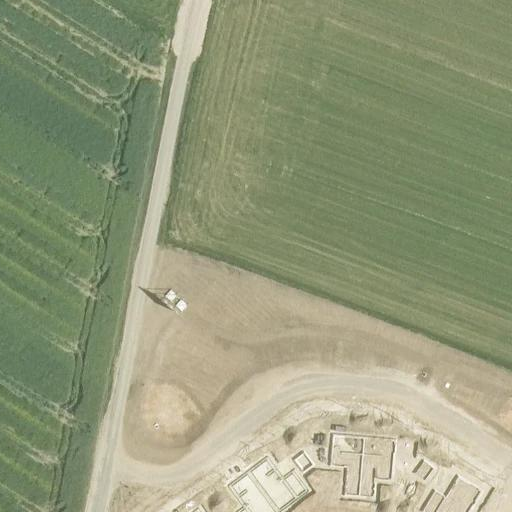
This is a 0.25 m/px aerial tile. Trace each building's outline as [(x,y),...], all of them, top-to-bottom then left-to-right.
[(346,499),(361,501),(366,440),(335,438),(332,470),(349,471),(346,499)] [(366,440),(361,501),(376,502),(379,474),(396,475),(398,443),(366,440)] [(306,456),(296,463),(305,476),(315,468),(306,456)] [(270,461),(251,475),(276,509),(294,495),(300,503),(311,494),(296,474),(286,482),(270,461)] [(417,477),(427,484),(436,472),(426,464),(417,477)] [(271,511),(276,509),(251,475),(231,490),(247,511),(245,511),(271,511)] [(474,511),(485,494),(460,479),(447,500),(437,494),(425,511),(474,511)]
